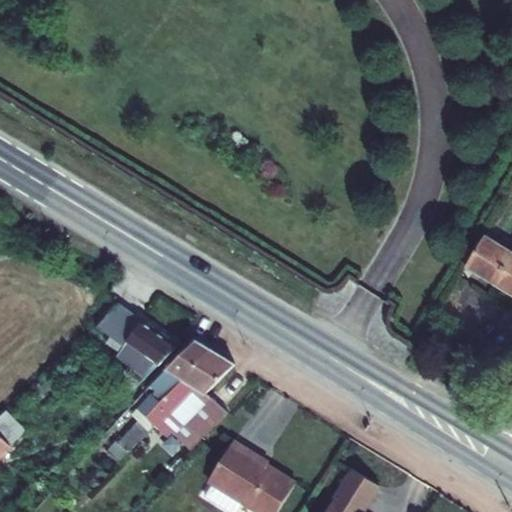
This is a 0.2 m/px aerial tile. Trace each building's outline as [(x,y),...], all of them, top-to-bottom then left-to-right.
[(511,251),(485,235),(467,266),(494,283),(511,253),(511,251)] [(511,294),(511,253),(494,283),(511,294)] [(143,382),(178,346),(118,305),(96,329),(123,348),(116,359),(142,376),(139,380),(143,382)] [(211,352),(196,341),(150,386),(158,396),(155,398),(151,396),(133,413),(139,421),(119,443),(110,437),(101,447),(118,463),(154,427),(146,418),(211,352)] [(236,365),(213,350),(211,352),(146,418),(154,427),(184,455),(227,414),(208,393),(236,365)] [(0,455),(25,432),(6,412),(0,417),(0,455)] [(267,465),(268,463),(238,444),(211,487),(216,490),(245,508),(250,511),(267,511),(289,479),(267,465)] [(90,458),(107,474),(118,463),(101,447),(90,458)] [(330,511),(367,511),(383,487),(357,471),(330,511)] [(216,490),(208,502),(223,511),(242,511),(245,508),(216,490)]
